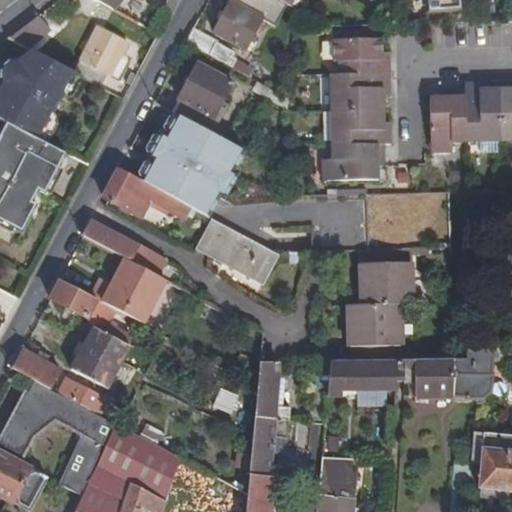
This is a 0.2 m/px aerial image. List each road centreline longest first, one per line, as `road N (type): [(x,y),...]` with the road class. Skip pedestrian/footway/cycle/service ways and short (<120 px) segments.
road 1 (residential): [(0,365),(191,0)]
road 2 (residential): [(419,162),(420,65),(511,63)]
